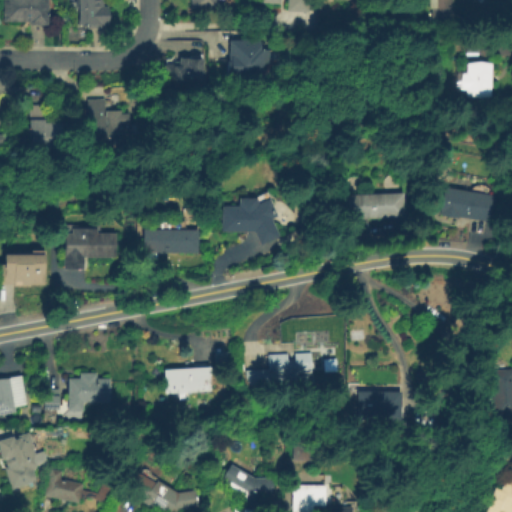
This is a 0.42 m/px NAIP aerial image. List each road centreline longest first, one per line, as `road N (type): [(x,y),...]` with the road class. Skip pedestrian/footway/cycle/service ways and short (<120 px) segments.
road 1 (residential): [(0,332),(395,255),(478,258),(511,269)]
road 2 (residential): [(0,59),(121,57),(148,32),(151,0)]
